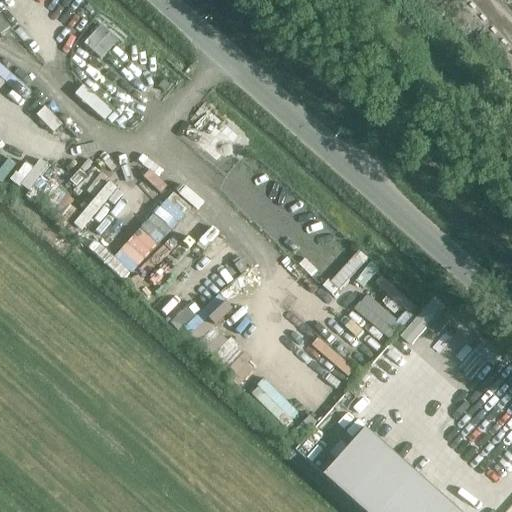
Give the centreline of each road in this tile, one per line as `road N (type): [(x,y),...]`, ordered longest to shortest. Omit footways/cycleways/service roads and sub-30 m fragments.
road 1 (tertiary): [(511,309),(167,0)]
road 2 (unknown): [(158,126),(257,253),(265,324),(308,377)]
road 3 (unknown): [(121,158),(0,42)]
